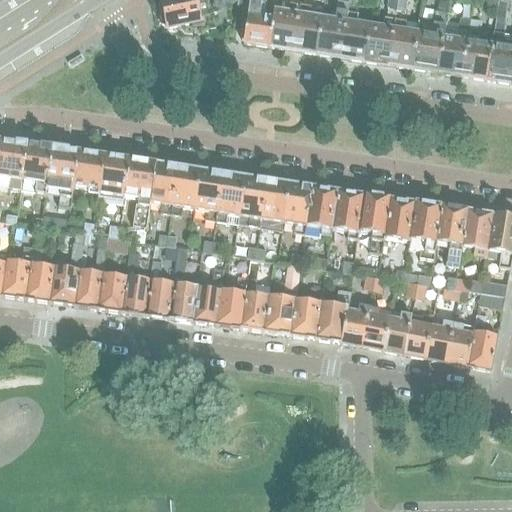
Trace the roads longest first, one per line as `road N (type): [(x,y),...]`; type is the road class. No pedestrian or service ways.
road 1 (residential): [(0,112),(511,185)]
road 2 (residential): [(511,119),(157,66),(136,56),(96,1)]
road 3 (residential): [(361,372),(0,323)]
road 4 (residential): [(505,402),(361,372)]
road 5 (residential): [(363,511),(361,372)]
